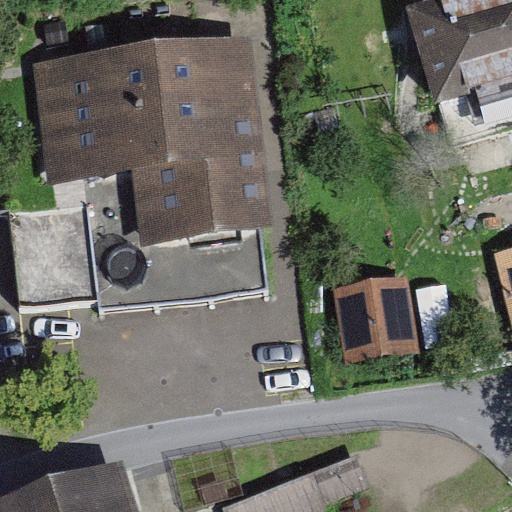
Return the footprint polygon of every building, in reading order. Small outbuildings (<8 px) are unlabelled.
[(511,0),(507,0),(432,22),(458,111),(511,94),(511,0)] [(275,45),(46,76),(57,154),(61,182),(135,172),(147,258),(278,241),(301,238),(275,45)] [(0,221),(30,220),(28,298),(102,294),(105,319),(286,297),(278,241),(147,258),(135,172),(61,182),(57,154),(0,158),(0,221)] [(511,246),(503,248),(511,308),(511,246)] [(423,282),(353,294),(365,370),(436,358),(423,282)] [(375,460),(245,511),(336,511),(388,491),(375,460)] [(142,511),(130,472),(0,511),(142,511)]
